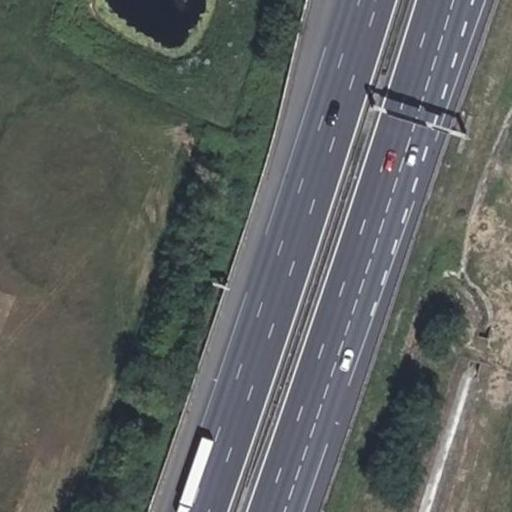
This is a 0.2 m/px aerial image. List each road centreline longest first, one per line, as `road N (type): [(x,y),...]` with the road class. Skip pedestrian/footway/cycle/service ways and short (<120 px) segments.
road 1 (motorway): [(368,0),(203,511)]
road 2 (motorway): [(284,511),(442,0)]
